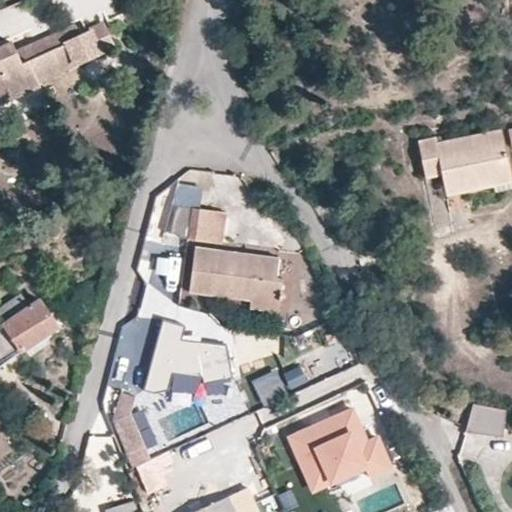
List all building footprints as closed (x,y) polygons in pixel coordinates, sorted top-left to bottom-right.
[(103,23),(79,34),(74,24),(15,50),(11,40),(0,45),(0,98),(37,82),(36,78),(113,44),(103,23)] [(511,177),(511,157),(504,125),(439,140),(438,137),(420,141),(430,178),(447,174),(449,183),(492,173),(495,181),(511,177)] [(449,183),(452,192),(495,181),(492,173),(449,183)] [(183,230),(181,243),(223,247),(228,215),(195,210),(192,230),(183,230)] [(288,256),(301,243),(273,213),(259,226),(288,256)] [(277,279),(280,258),(196,246),(189,293),(231,299),(248,301),(249,303),(248,309),(278,312),(280,301),(284,297),(281,293),(283,280),(277,279)] [(0,324),(0,364),(57,325),(38,298),(28,306),(20,294),(0,308),(0,314),(5,321),(0,324)] [(232,375),(226,345),(183,340),(184,326),(164,321),(146,389),(153,391),(232,375)] [(281,349),(292,352),(297,335),(284,332),(281,345),(281,349)] [(268,411),(293,400),(283,376),(258,387),(268,411)] [(292,384),(298,398),(312,392),(306,378),(292,384)] [(106,392),(103,413),(116,436),(129,471),(146,463),(128,417),(129,396),(106,392)] [(356,402),(293,430),(318,484),(369,461),(374,472),(395,462),(381,430),(371,435),(356,402)] [(473,404),(466,433),(503,437),(505,410),(473,404)] [(203,465),(213,491),(233,484),(223,457),(203,465)] [(235,511),(228,496),(190,511),(235,511)] [(105,509),(106,511),(137,511),(133,500),(105,509)]
